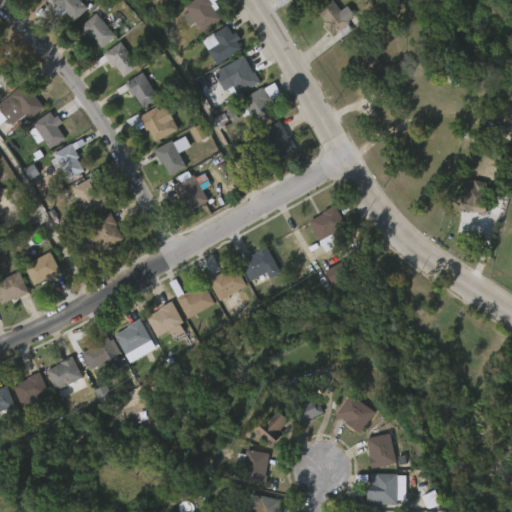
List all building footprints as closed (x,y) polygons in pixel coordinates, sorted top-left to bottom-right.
[(54,0),(42,13),(64,34),(79,19),(59,0),(54,0)] [(79,0),(87,8),(74,20),(65,12),(61,16),(54,9),(56,6),(51,0),(79,0)] [(164,0),(176,11),(185,0),(164,0)] [(215,0),(214,1),(218,7),(214,10),(220,19),(201,31),(194,21),(189,25),(182,15),(187,11),(183,6),(191,0),(215,0)] [(322,0),(289,0),(303,16),(322,0)] [(326,0),(332,0),(340,9),(347,4),(355,14),(348,20),(354,27),(340,38),(337,33),(333,36),(323,22),(325,20),(316,9),(326,0)] [(186,34),(192,43),(210,31),(195,7),(171,22),(180,38),(186,34)] [(331,22),(322,9),(306,20),(324,46),(347,29),(339,16),(331,22)] [(115,36),(101,48),(91,36),(90,38),(79,26),(95,12),(115,36)] [(107,46),(86,24),(72,38),(92,60),(107,46)] [(241,48),(216,64),(207,50),(218,43),(212,34),(226,25),(241,48)] [(207,76),(233,60),(219,36),(192,52),(207,76)] [(119,41),(122,45),(126,42),(132,50),(128,53),(137,66),(122,77),(113,65),(105,71),(101,65),(98,67),(94,61),(119,41)] [(366,43),(389,75),(387,77),(389,80),(394,76),(402,88),(388,99),(379,86),(386,82),(383,79),(375,85),(364,69),(361,71),(357,65),(360,63),(353,53),(366,43)] [(128,77),(110,53),(95,65),(113,89),(128,77)] [(17,77),(4,90),(0,85),(0,55),(9,65),(7,67),(17,77)] [(250,68),(252,72),(254,72),(259,82),(237,94),(222,67),(243,56),(250,68)] [(346,66),(360,90),(374,81),(360,58),(346,66)] [(220,110),(250,94),(235,67),(206,83),(220,110)] [(141,72),(157,98),(141,107),(134,95),(132,96),(128,89),(119,94),(115,89),(141,72)] [(42,103),(13,127),(4,116),(0,119),(0,103),(27,80),(40,96),(38,98),(42,103)] [(277,83),(282,92),(271,98),(272,99),(270,100),(279,116),(259,126),(243,99),(265,87),(266,89),(277,83)] [(129,115),(146,105),(134,84),(107,99),(110,105),(120,99),(129,115)] [(267,126),(251,99),(232,110),(247,137),(267,126)] [(156,106),(159,112),(166,108),(177,129),(154,142),(148,130),(146,131),(143,127),(133,133),(125,120),(137,114),(138,117),(156,106)] [(64,138),(49,148),(33,125),(51,113),(60,125),(57,127),(64,138)] [(169,142),(158,117),(132,128),(144,154),(169,142)] [(285,132),(288,136),(289,135),(296,147),(273,161),(257,134),(279,121),(285,132)] [(18,139),(28,155),(35,151),(40,160),(57,149),(42,125),(18,139)] [(286,160),(273,132),(249,143),(262,171),(286,160)] [(184,136),(190,146),(178,153),(186,167),(169,175),(155,149),(171,140),(172,142),(184,136)] [(84,144),(74,150),(78,157),(76,158),(83,170),(67,181),(58,166),(54,168),(50,161),(54,158),(52,154),(70,143),(71,144),(81,138),(84,144)] [(76,181),(62,156),(42,167),(56,192),(76,181)] [(108,202),(87,214),(72,187),(88,178),(87,175),(97,169),(102,178),(96,182),(108,202)] [(206,173),(213,186),(204,191),(210,201),(191,212),(176,186),(196,175),(198,178),(206,173)] [(486,183),(485,187),(490,188),(484,214),(460,209),(466,183),(473,184),(473,180),(486,183)] [(178,223),(199,213),(186,186),(165,196),(178,223)] [(64,200),(78,226),(98,215),(84,189),(64,200)] [(478,193),(457,191),(454,222),(475,224),(478,193)] [(349,239),(324,252),(308,221),(334,205),(345,226),(343,227),(349,239)] [(123,239),(104,250),(98,240),(90,245),(82,231),(90,227),(88,224),(109,212),(123,239)] [(335,236),(326,217),(299,231),(315,263),(335,253),(328,239),(335,236)] [(90,251),(94,261),(115,252),(103,225),(69,240),(77,257),(90,251)] [(283,273),(272,279),(269,273),(253,282),(242,262),(269,246),(283,273)] [(54,275),(35,285),(24,264),(52,250),(63,270),(54,275)] [(271,284),(258,258),(230,272),(241,293),(257,284),(260,290),(271,284)] [(350,275),(332,285),(325,271),(343,261),(350,275)] [(23,296),(51,285),(43,264),(15,275),(23,296)] [(239,268),(248,286),(221,301),(210,280),(224,272),(226,275),(239,268)] [(19,298),(15,299),(14,298),(1,304),(0,302),(0,279),(18,271),(28,293),(19,298)] [(177,278),(185,293),(192,289),(194,292),(206,285),(216,304),(188,319),(170,281),(177,278)] [(200,290),(208,311),(237,299),(229,279),(200,290)] [(178,330),(205,316),(194,295),(167,310),(178,330)] [(184,320),(158,335),(147,316),(172,299),(184,320)] [(176,343),(164,314),(137,325),(146,348),(160,342),(163,349),(176,343)] [(146,343),(126,354),(115,335),(139,319),(151,340),(146,343)] [(114,364),(142,352),(132,331),(105,343),(114,364)] [(112,358),(117,369),(108,373),(104,363),(90,370),(82,353),(94,347),(92,344),(107,337),(116,356),(112,358)] [(73,364),(82,383),(96,376),(100,384),(114,377),(101,350),(73,364)] [(78,389),(62,398),(48,370),(74,355),(88,384),(78,389)] [(45,400),(73,390),(65,369),(37,380),(45,400)] [(51,393),(23,405),(14,384),(41,370),(51,393)] [(16,406),(0,411),(0,388),(9,385),(16,406)] [(10,415),(39,407),(33,385),(4,394),(10,415)] [(303,394),(307,404),(316,400),(322,413),(299,424),(288,400),(303,394)] [(377,411),(362,433),(347,422),(348,421),(338,414),(352,394),(377,411)] [(366,420),(340,405),(326,428),(353,444),(366,420)] [(284,415),(292,433),(313,424),(306,406),(284,415)] [(286,418),(287,420),(279,431),(282,433),(271,447),(254,433),(267,417),(269,419),(276,411),(286,418)] [(269,441),(275,433),(262,423),(246,444),(263,456),(273,444),(269,441)] [(396,464),(371,469),(368,459),(370,458),(365,439),(389,434),(396,464)] [(363,480),(387,474),(380,445),(356,450),(363,480)] [(268,454),(263,487),(239,483),(242,467),(235,466),(237,453),(244,455),(245,450),(268,454)] [(231,465),(230,494),(258,494),(258,466),(231,465)] [(397,474),(397,476),(406,476),(405,501),(397,500),(397,505),(366,505),(367,486),(356,486),(356,475),(397,474)] [(250,494),(282,501),(279,511),(253,511),(254,510),(246,508),(250,494)]
